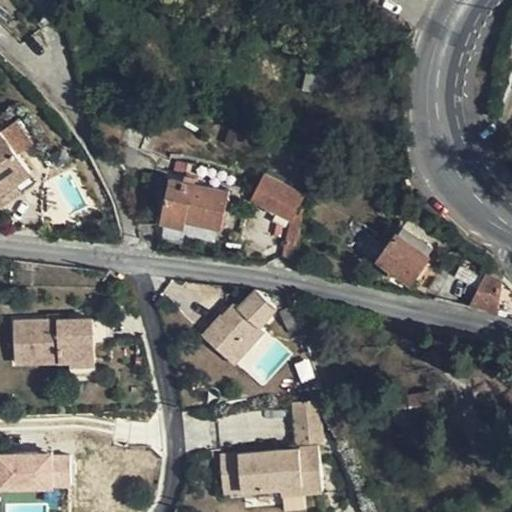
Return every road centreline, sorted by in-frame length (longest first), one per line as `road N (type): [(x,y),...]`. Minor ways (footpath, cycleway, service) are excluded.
road 1 (residential): [(511,326),(134,258)]
road 2 (unknown): [(134,258),(103,136),(0,35)]
road 3 (tertiary): [(511,230),(444,159),(434,123),(429,78),(460,0)]
road 4 (residential): [(161,511),(174,433),(134,258)]
road 5 (residential): [(134,258),(0,244)]
